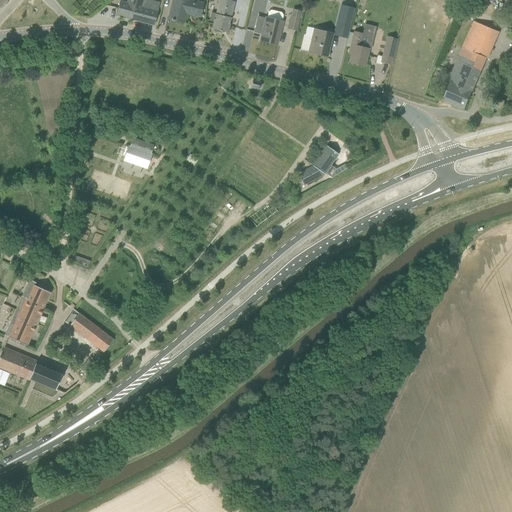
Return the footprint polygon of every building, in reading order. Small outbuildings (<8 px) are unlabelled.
[(124,0),(124,3),(120,1),(116,16),(154,25),(160,4),(145,0),(124,0)] [(191,15),(199,17),(203,3),(189,0),(172,0),(168,19),(172,20),(174,21),(174,20),(184,23),(187,10),(192,12),(191,15)] [(214,22),(213,29),(227,33),(234,2),(227,0),(219,0),(216,14),(211,13),(210,21),(214,22)] [(346,40),(353,9),(342,7),(335,38),(346,40)] [(291,16),(288,29),(297,31),(300,18),(301,19),(302,12),(293,9),(291,16)] [(266,18),(260,41),(277,45),(283,22),(282,22),(284,15),(282,12),(272,10),(269,11),(267,18),(266,18)] [(474,21),(448,81),(451,82),(443,99),(465,108),(498,32),(474,21)] [(314,38),(311,53),(327,57),(332,34),(314,30),(312,38),(314,38)] [(355,33),(351,47),(350,54),(352,54),(350,62),(364,66),(368,49),(371,36),(363,33),(362,34),(355,33)] [(388,36),(385,47),(382,62),(390,64),(397,38),(388,36)] [(253,80),(250,88),(257,90),(258,89),(260,88),(261,88),(262,85),(261,84),(260,82),(259,81),(253,80)] [(495,98),(493,104),(503,107),(505,101),(495,98)] [(130,148),(128,147),(124,160),(147,168),(151,155),(150,154),(153,146),(133,139),(130,148)] [(339,155),(326,145),(312,164),(314,166),(298,174),(301,179),(296,182),(299,188),(326,174),(328,171),(330,173),(334,167),(332,166),(339,155)] [(25,298),(8,337),(26,345),(50,292),(34,285),(28,299),(25,298)] [(4,300),(0,308),(0,314),(5,317),(11,303),(4,300)] [(79,313),(69,326),(103,352),(113,339),(79,313)] [(0,354),(0,366),(30,379),(36,364),(2,350),(0,354)] [(97,362),(90,357),(81,369),(87,374),(97,362)] [(38,365),(36,364),(30,379),(32,380),(55,390),(62,375),(38,365)]
